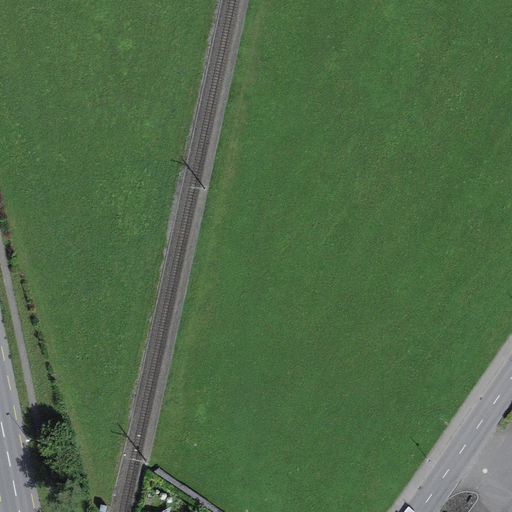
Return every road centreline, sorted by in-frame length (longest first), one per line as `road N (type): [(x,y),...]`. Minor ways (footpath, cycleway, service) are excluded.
road 1 (tertiary): [(511,377),(418,511)]
road 2 (track): [(126,196),(44,181),(17,160),(0,127)]
